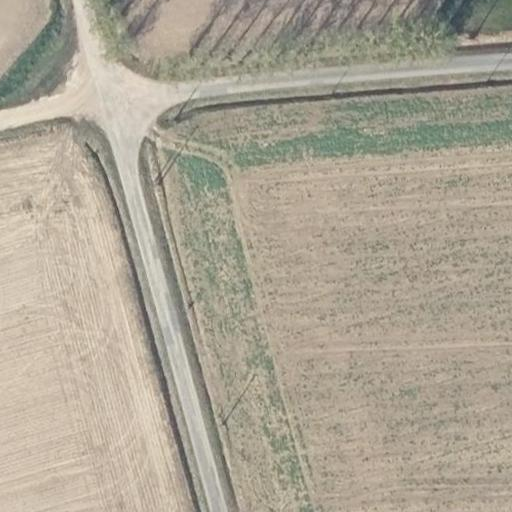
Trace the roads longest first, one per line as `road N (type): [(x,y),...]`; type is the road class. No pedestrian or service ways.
road 1 (unclassified): [(105,92),(214,511)]
road 2 (unclassified): [(511,58),(105,92)]
